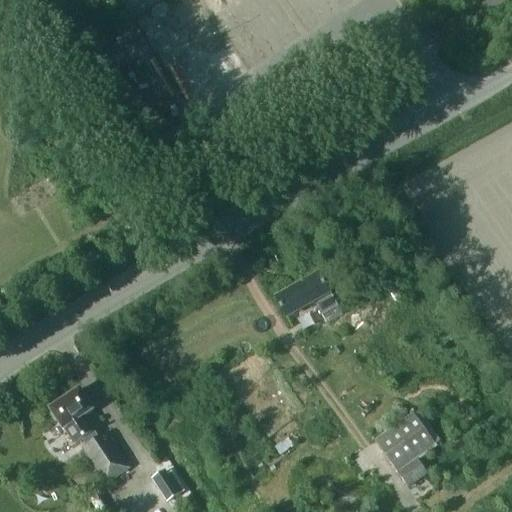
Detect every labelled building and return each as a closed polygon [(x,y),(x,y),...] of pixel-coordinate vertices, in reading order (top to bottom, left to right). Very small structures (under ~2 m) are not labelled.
[(138,0),(123,0),(130,10),(141,4),(138,0)] [(18,197),(23,209),(62,194),(57,182),(18,197)] [(336,307),(319,275),(276,299),(287,319),(316,303),(322,315),(336,307)] [(94,411),(80,390),(50,410),(64,430),(65,429),(75,444),(83,439),(95,431),(85,416),(94,411)] [(413,412),(375,440),(411,488),(430,474),(429,473),(419,460),(427,454),(438,446),(413,412)] [(83,448),(107,484),(133,466),(109,431),(99,438),(95,431),(83,439),(87,445),(83,448)] [(427,454),(419,460),(429,473),(437,467),(427,454)] [(154,478),(170,499),(183,490),(167,469),(154,478)]
